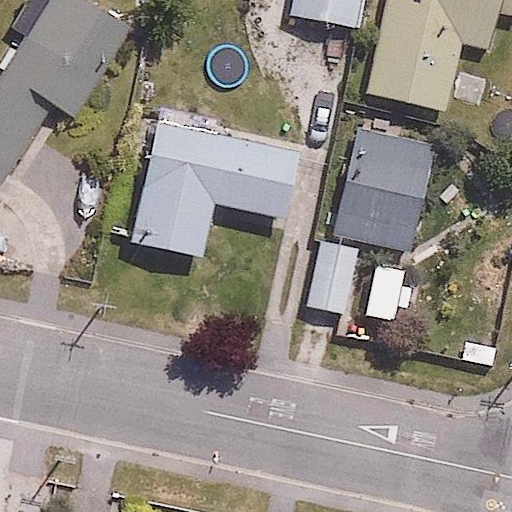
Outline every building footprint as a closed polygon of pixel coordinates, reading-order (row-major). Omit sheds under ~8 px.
[(83,121),(146,21),(113,0),(50,0),(0,79),(0,199),(60,106),(83,121)] [(361,25),(365,0),(290,0),(289,14),(361,25)] [(511,17),(511,0),(385,0),(369,93),(449,107),(460,44),(492,49),(498,15),(511,17)] [(287,215),(304,136),(163,105),(133,245),(203,260),(216,200),(287,215)] [(316,224),(303,304),(346,311),(358,237),(372,240),(366,277),(412,284),(436,132),(355,120),(338,228),(316,224)]
